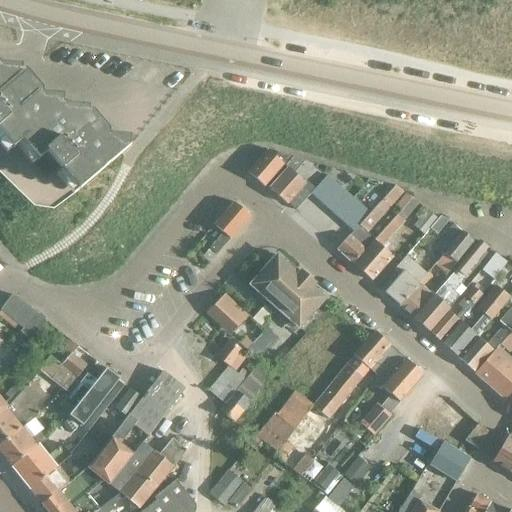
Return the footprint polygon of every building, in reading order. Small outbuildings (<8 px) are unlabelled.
[(0,135),(12,150),(21,142),(20,141),(53,113),(52,112),(62,104),(62,98),(39,96),(20,74),(20,67),(0,66),(0,135)] [(20,141),(21,142),(37,161),(46,153),(79,191),(127,150),(130,147),(130,138),(105,136),(87,115),(87,109),(64,107),(62,104),(52,112),(53,113),(20,141)] [(266,151),(247,173),(264,188),(283,166),(285,168),(293,159),(277,154),(274,158),(266,151)] [(292,173),(302,161),(293,159),(285,168),(286,169),(268,190),(286,206),(294,213),(309,195),(301,189),(305,184),(292,173)] [(318,202),(334,184),(326,177),(310,195),(318,202)] [(341,190),(334,184),(318,202),(325,208),(341,190)] [(368,215),(358,227),(366,234),(402,193),(396,189),(393,186),(392,187),(368,215)] [(350,198),(341,190),(325,208),(334,217),(350,198)] [(405,195),(394,207),(400,212),(410,199),(405,195)] [(350,198),(334,217),(343,225),(359,207),(350,198)] [(400,212),(396,216),(397,217),(402,222),(417,205),(410,199),(400,212)] [(209,264),(251,215),(235,201),(213,226),(222,234),(208,250),(209,251),(202,259),(209,264)] [(359,207),(343,225),(352,233),(358,227),(368,215),(359,207)] [(429,230),(436,221),(426,213),(414,228),(424,236),(429,230)] [(374,241),(352,265),(371,283),(393,258),(381,248),(403,223),(402,222),(397,217),(396,216),(374,241)] [(439,218),(436,221),(429,230),(436,236),(446,223),(439,218)] [(352,233),(336,251),(352,265),(374,241),(366,234),(358,227),(352,233)] [(433,250),(442,257),(462,234),(453,227),(433,250)] [(462,234),(442,257),(435,266),(447,276),(456,265),(459,268),(477,247),(462,234)] [(447,312),(449,310),(458,299),(453,294),(465,280),(462,278),(488,248),(481,242),(477,247),(459,268),(455,272),(433,297),(414,321),(428,334),(447,312)] [(297,275),(276,256),(250,286),(257,293),(253,297),(263,306),(267,302),(298,329),(324,299),(311,288),(313,285),(300,273),(297,275)] [(482,272),(493,281),(505,265),(494,256),(482,272)] [(399,308),(417,285),(426,275),(406,258),(393,272),(400,277),(384,295),(399,308)] [(432,298),(417,285),(399,308),(414,321),(433,297),(432,298)] [(459,322),(439,343),(457,359),(476,337),(509,299),(496,288),(477,310),(483,316),(470,331),(459,322)] [(455,319),(447,312),(428,334),(439,343),(459,322),(481,296),(473,289),(458,307),(462,310),(455,319)] [(45,322),(41,319),(12,295),(0,310),(0,312),(21,329),(18,332),(28,340),(45,322)] [(223,296),(206,314),(221,328),(224,325),(232,333),(246,318),(223,296)] [(487,347),(476,337),(457,359),(475,375),(507,336),(511,332),(511,331),(511,309),(501,322),(505,325),(487,347)] [(507,336),(475,375),(505,401),(511,391),(511,362),(501,354),(504,350),(508,354),(511,349),(511,332),(507,336)] [(313,407),(312,408),(327,420),(362,378),(362,379),(369,371),(376,377),(397,353),(389,346),(374,333),(313,407)] [(37,373),(68,397),(81,381),(78,378),(86,367),(71,355),(77,348),(65,338),(37,373)] [(244,338),(238,344),(245,350),(251,344),(244,338)] [(242,353),(228,342),(216,358),(230,369),(242,353)] [(376,406),(360,425),(373,436),(389,417),(388,417),(423,376),(397,353),(376,377),(371,384),(379,391),(381,388),(392,398),(390,401),(388,399),(379,409),(376,406)] [(233,424),(274,376),(259,364),(249,376),(248,377),(244,381),(237,389),(231,397),(224,405),(219,412),(233,424)] [(229,369),(223,377),(237,389),(244,381),(238,376),(237,376),(229,369)] [(118,380),(106,370),(76,410),(64,401),(59,408),(70,417),(82,427),(118,380)] [(241,371),(237,376),(238,376),(244,381),(248,377),(241,371)] [(127,418),(87,469),(103,482),(109,487),(132,457),(114,443),(119,438),(123,441),(133,427),(147,438),(180,395),(184,390),(162,372),(141,398),(142,399),(127,418)] [(223,377),(216,385),(231,397),(237,389),(223,377)] [(32,379),(22,391),(7,410),(4,411),(0,414),(0,447),(18,433),(21,430),(39,416),(33,408),(43,399),(32,386),(34,381),(32,379)] [(7,410),(22,391),(14,385),(5,397),(9,400),(4,406),(0,401),(0,414),(4,411),(7,410)] [(209,393),(224,405),(231,397),(216,385),(209,393)] [(127,418),(142,399),(141,398),(129,390),(114,409),(127,418)] [(277,455),(312,408),(313,407),(294,393),(277,416),(274,414),(256,439),(277,455)] [(18,433),(0,447),(0,454),(11,469),(36,448),(45,441),(39,434),(43,431),(34,420),(21,430),(18,433)] [(67,421),(61,426),(68,436),(74,431),(67,421)] [(476,450),(487,433),(478,425),(465,442),(476,450)] [(97,431),(87,442),(99,452),(109,440),(97,431)] [(511,475),(511,474),(511,439),(508,437),(492,463),(511,475)] [(132,457),(109,487),(139,510),(185,452),(171,440),(158,457),(142,445),(132,457)] [(442,443),(428,466),(455,483),(469,460),(442,443)] [(11,469),(29,491),(56,469),(69,458),(61,447),(47,459),(37,448),(36,449),(36,448),(11,469)] [(304,456),(292,472),(299,478),(311,462),(304,456)] [(354,486),(369,468),(358,459),(343,477),(354,486)] [(67,481),(56,469),(29,491),(42,507),(76,479),(87,469),(81,463),(69,473),(72,477),(67,481)] [(327,467),(314,482),(324,490),(337,475),(327,467)] [(98,511),(99,511),(86,497),(103,482),(87,469),(76,479),(42,507),(45,511),(98,511)] [(235,509),(250,491),(227,473),(209,496),(220,505),(224,501),(235,509)] [(343,480),(333,494),(342,501),(352,488),(343,480)] [(195,511),(194,506),(175,482),(152,500),(155,503),(143,511),(195,511)] [(399,511),(435,511),(419,502),(420,499),(410,493),(399,511)] [(476,496),(468,509),(473,511),(484,511),(489,504),(476,496)] [(271,511),(273,510),(263,503),(255,511),(271,511)]
